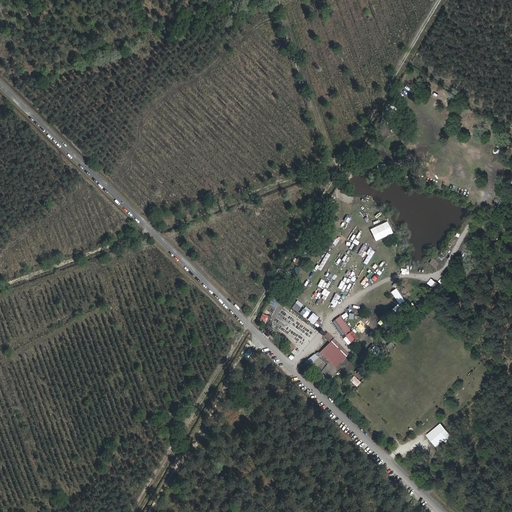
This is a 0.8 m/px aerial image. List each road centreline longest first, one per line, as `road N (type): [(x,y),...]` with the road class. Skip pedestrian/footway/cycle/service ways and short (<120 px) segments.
road 1 (unclassified): [(439,511),(0,82)]
road 2 (track): [(439,0),(135,511)]
road 3 (track): [(336,160),(0,284)]
road 4 (track): [(511,168),(502,171),(438,274),(391,277),(347,301),(290,364)]
road 5 (track): [(451,0),(417,57),(511,132)]
road 6 (track): [(276,0),(339,169)]
